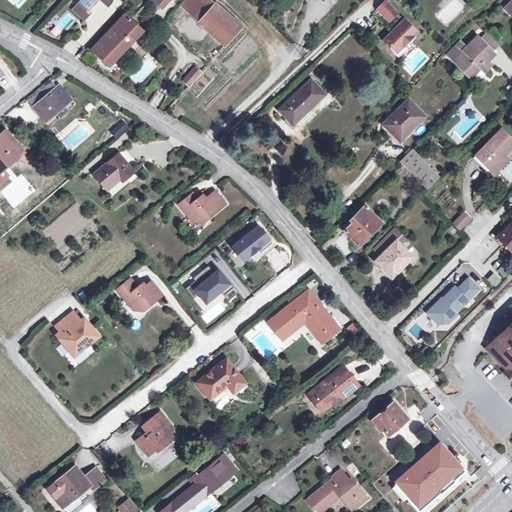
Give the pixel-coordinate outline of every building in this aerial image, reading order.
[(80,0),(79,1),(89,11),(99,0),(80,0)] [(194,0),(186,9),(200,22),(215,4),(209,0),(194,0)] [(79,1),(71,10),(84,22),(92,13),(89,11),(79,1)] [(389,21),(397,13),(385,1),(377,9),(389,21)] [(216,4),(215,4),(200,22),(199,22),(225,46),(242,27),(216,4)] [(400,25),(404,20),(397,13),(389,21),(396,28),(398,29),(401,26),(400,25)] [(93,49),(110,66),(143,31),(126,15),(93,49)] [(396,28),(385,40),(397,52),(408,41),(411,44),(416,36),(414,34),(416,32),(404,20),(400,25),(401,26),(398,29),(396,28)] [(447,54),(465,73),(468,70),(473,75),(480,69),(484,73),(492,65),(488,61),(495,54),(477,37),(466,48),(460,42),(447,54)] [(229,57),(226,66),(235,69),(238,59),(229,57)] [(195,66),(181,80),(189,88),(203,74),(195,66)] [(289,115),(296,122),(325,94),(310,80),(278,111),(286,118),(289,115)] [(68,101),(57,88),(51,81),(28,102),(32,107),(31,108),(48,128),(73,107),(68,101)] [(60,86),(57,88),(68,101),(71,98),(60,86)] [(384,125),(400,140),(406,134),(407,135),(425,117),(408,100),(384,125)] [(292,125),(296,122),(289,115),(286,118),(292,125)] [(110,133),(115,139),(128,128),(122,121),(110,133)] [(476,156),(490,170),(504,156),(511,147),(511,139),(502,130),(476,156)] [(0,166),(2,165),(4,167),(21,153),(5,134),(0,137),(0,166)] [(400,161),(410,172),(423,160),(412,149),(400,161)] [(123,176),(125,179),(134,172),(119,154),(94,174),(107,189),(120,179),(123,176)] [(504,156),(490,170),(495,175),(509,161),(504,156)] [(423,160),(410,172),(416,179),(429,166),(423,160)] [(429,166),(416,179),(427,190),(440,177),(429,166)] [(192,194),(179,205),(192,222),(197,218),(202,223),(225,204),(215,192),(206,199),(203,196),(197,200),(192,194)] [(350,220),(353,223),(345,231),(359,245),(381,223),(364,206),(350,220)] [(470,220),(463,213),(452,224),(459,231),(470,220)] [(511,223),(498,237),(507,246),(506,247),(506,248),(510,252),(511,252),(511,251),(511,223)] [(265,233),(259,225),(232,247),(243,260),(257,249),(260,252),(272,243),(264,233),(265,233)] [(396,229),(380,244),(386,251),(379,258),(376,261),(392,277),(412,257),(400,245),(397,241),(402,236),(396,229)] [(397,241),(400,245),(406,240),(402,236),(397,241)] [(260,252),(263,256),(275,246),(272,243),(260,252)] [(373,251),(379,258),(386,251),(380,244),(373,251)] [(185,289),(194,299),(200,294),(206,302),(220,290),(229,300),(238,292),(229,282),(228,283),(218,271),(215,274),(208,266),(193,279),(195,281),(185,289)] [(480,289),(469,278),(459,288),(455,287),(443,298),(441,298),(427,312),(436,324),(449,324),(458,314),(456,312),(480,289)] [(130,280),(117,290),(133,310),(138,306),(142,311),(162,295),(151,282),(146,287),(143,284),(137,289),(130,280)] [(290,305),(305,292),(302,289),(287,301),(290,305)] [(308,290),(305,292),(290,305),(268,322),(282,340),(304,322),(321,342),(338,329),(308,290)] [(73,313),(67,317),(75,326),(80,322),(73,313)] [(60,333),(56,336),(70,353),(79,346),(82,350),(99,336),(90,325),(86,328),(80,322),(75,326),(67,317),(55,327),(60,333)] [(84,319),(80,322),(86,328),(90,325),(84,319)] [(356,322),(348,326),(354,337),(362,333),(356,322)] [(511,325),(495,341),(511,358),(511,325)] [(511,358),(495,341),(488,348),(509,369),(511,371),(511,358)] [(79,346),(70,353),(74,357),(82,350),(79,346)] [(437,368),(443,361),(436,354),(429,361),(437,368)] [(230,383),(236,390),(245,383),(226,360),(197,383),(210,399),(227,385),(230,383)] [(340,393),(342,395),(344,397),(358,386),(343,367),(309,394),(315,401),(317,399),(325,409),(339,397),(337,395),(340,393)] [(230,383),(227,385),(234,392),(236,390),(230,383)] [(322,410),(325,409),(317,399),(315,401),(322,410)] [(389,436),(408,420),(393,403),(374,419),(389,436)] [(155,448),(157,451),(174,437),(169,431),(172,429),(160,412),(142,427),(149,435),(146,437),(145,435),(137,441),(147,455),(155,448)] [(408,420),(389,436),(391,439),(410,423),(408,420)] [(466,469),(440,441),(395,482),(420,511),(466,469)] [(149,457),(157,451),(155,448),(147,455),(149,457)] [(204,497),(237,471),(224,455),(223,456),(221,454),(216,458),(217,461),(198,476),(196,474),(189,479),(192,483),(195,481),(197,484),(194,486),(204,497)] [(382,480),(394,469),(385,459),(372,470),(382,480)] [(47,489),(63,507),(89,486),(93,489),(105,480),(96,468),(84,477),(75,466),(47,489)] [(346,500),(343,502),(351,511),(367,498),(355,483),(351,487),(347,482),(349,480),(340,469),(331,477),(332,478),(305,500),(312,508),(315,505),(320,511),(322,511),(339,498),(342,496),(346,500)] [(194,486),(162,511),(179,511),(176,508),(185,501),(191,508),(204,497),(194,486)] [(134,511),(137,510),(128,500),(120,507),(123,511),(134,511)] [(185,501),(176,508),(179,511),(185,511),(191,508),(185,501)]
